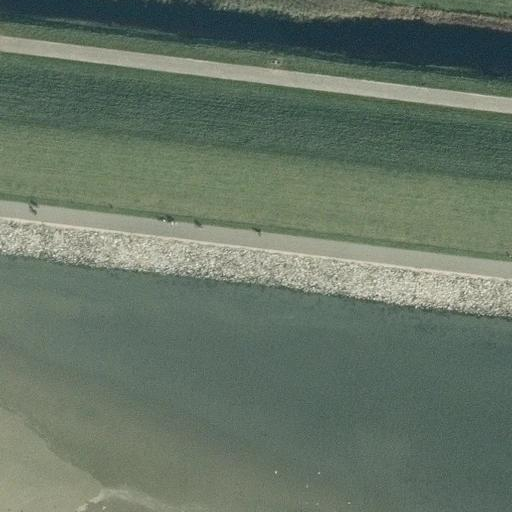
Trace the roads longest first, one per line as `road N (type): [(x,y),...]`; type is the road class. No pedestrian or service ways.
road 1 (unclassified): [(511,113),(0,51)]
road 2 (unclassified): [(0,228),(511,289)]
